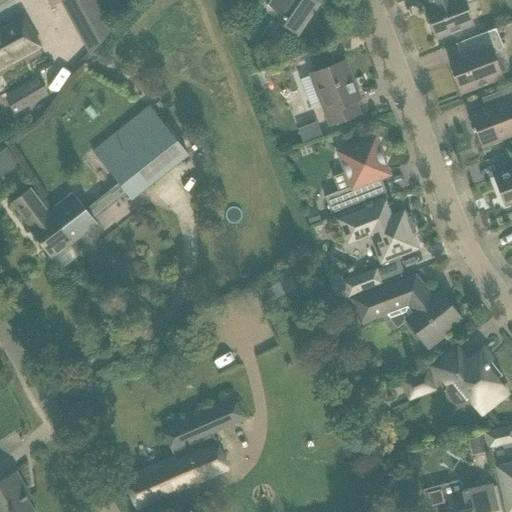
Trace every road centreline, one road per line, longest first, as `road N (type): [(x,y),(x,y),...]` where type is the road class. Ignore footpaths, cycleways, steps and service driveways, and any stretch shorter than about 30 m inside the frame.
road 1 (unclassified): [(511,305),(462,237),(373,0)]
road 2 (unclassified): [(107,511),(0,330)]
